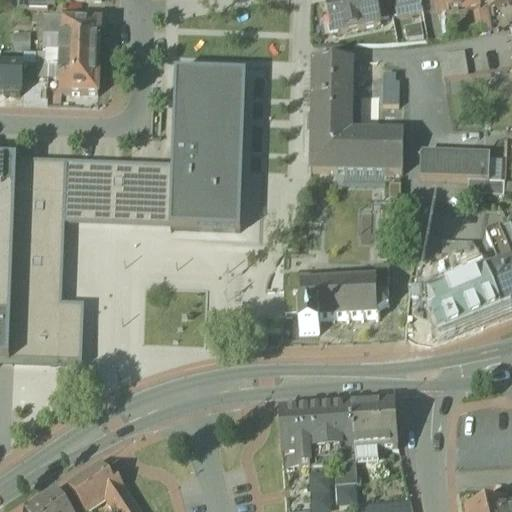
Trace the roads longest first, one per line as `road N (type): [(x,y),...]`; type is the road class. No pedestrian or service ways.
road 1 (tertiary): [(0,492),(76,443),(171,401),(252,386),(417,379)]
road 2 (residential): [(0,126),(133,125),(145,103),(135,2)]
road 3 (residential): [(417,379),(439,511)]
